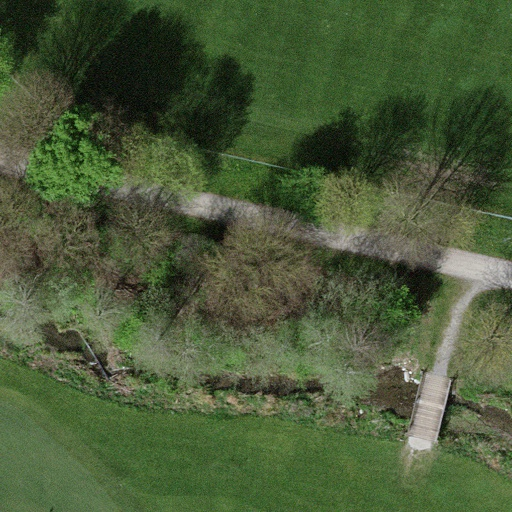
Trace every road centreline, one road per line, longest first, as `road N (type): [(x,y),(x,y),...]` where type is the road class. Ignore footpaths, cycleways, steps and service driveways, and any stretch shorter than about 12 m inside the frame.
road 1 (track): [(0,169),(511,286)]
road 2 (track): [(480,278),(457,318),(414,486)]
